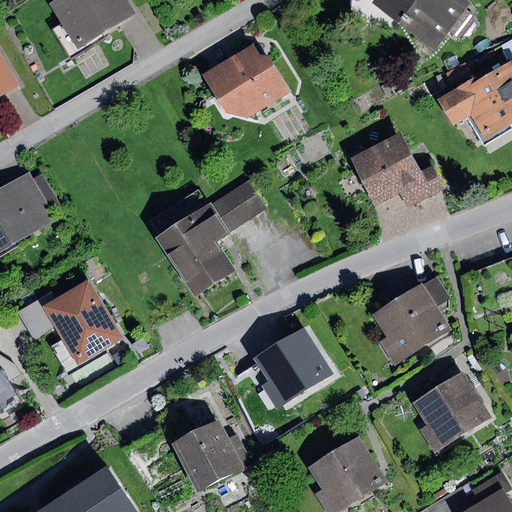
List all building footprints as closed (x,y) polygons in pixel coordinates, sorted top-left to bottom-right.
[(127,0),(56,0),(50,4),(78,50),(137,15),(127,0)] [(472,2),(469,0),(376,0),(374,4),(436,50),(450,32),(460,39),(476,17),(467,10),(472,2)] [(254,44),(203,76),(226,112),(248,119),(292,92),(270,57),(261,56),(254,44)] [(0,50),(0,98),(21,86),(0,50)] [(478,78),(439,101),(454,126),(472,115),(486,140),(511,125),(511,62),(480,81),(478,78)] [(403,132),(351,159),(375,207),(402,194),(409,209),(447,190),(434,164),(422,170),(403,132)] [(29,173),(0,189),(0,254),(57,220),(29,173)] [(250,179),(210,204),(229,234),(269,210),(250,179)] [(201,190),(149,223),(197,298),(237,272),(218,241),(229,234),(210,204),(201,190)] [(511,259),(465,276),(475,306),(511,293),(511,259)] [(438,277),(424,286),(437,307),(451,298),(438,277)] [(89,279),(43,307),(56,329),(79,366),(124,339),(89,279)] [(424,286),(375,316),(403,362),(452,331),(437,307),(424,286)] [(56,329),(43,307),(39,300),(18,312),(36,342),(56,329)] [(309,328),(256,359),(270,382),(283,404),(335,373),(309,328)] [(497,361),(490,366),(503,386),(511,381),(507,368),(497,361)] [(0,368),(0,404),(16,395),(0,368)] [(463,372),(416,402),(430,424),(445,448),(492,418),(463,372)] [(283,404),(270,382),(263,386),(276,408),(283,404)] [(220,420),(172,444),(174,448),(197,493),(252,466),(242,444),(234,448),(220,420)] [(445,448),(430,424),(420,431),(436,454),(445,448)] [(174,448),(172,444),(164,428),(121,451),(131,471),(174,448)] [(360,438),(310,469),(323,489),(315,494),(326,511),(342,511),(389,483),(360,438)] [(38,511),(137,511),(108,467),(38,511)] [(473,489),(482,504),(505,490),(511,486),(511,484),(504,471),(473,489)] [(482,504),(469,511),(511,511),(511,501),(505,490),(482,504)]
